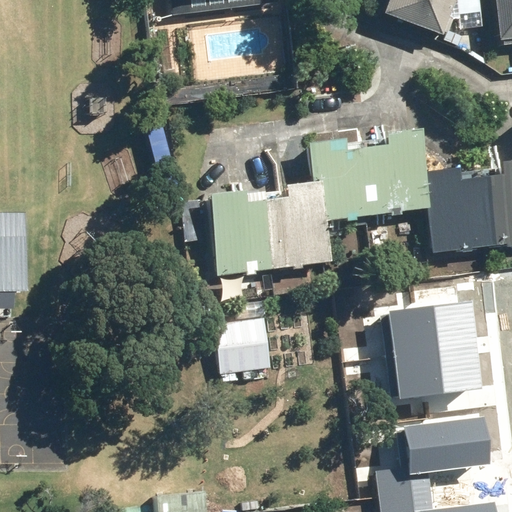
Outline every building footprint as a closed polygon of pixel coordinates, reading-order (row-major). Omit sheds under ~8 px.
[(475,18),(473,0),(381,0),(376,14),(434,36),(447,0),(450,0),(453,20),(475,18)] [(511,0),(485,0),(491,43),(511,39),(511,0)] [(303,144),(308,183),(280,187),(282,199),(242,204),(240,193),(202,198),(211,277),(326,262),(321,223),(421,210),(427,255),(511,244),(511,160),(420,172),(415,130),(380,135),(381,146),(340,151),(338,140),(303,144)] [(391,312),(399,395),(477,387),(470,305),(391,312)] [(259,318),(209,324),(216,374),(265,368),(259,318)] [(177,511),(165,422),(137,426),(146,497),(160,495),(161,511),(177,511)] [(376,473),(379,500),(427,493),(425,475),(495,466),(489,422),(401,433),(405,470),(376,473)] [(427,493),(379,500),(380,511),(499,511),(499,502),(429,511),(427,493)]
